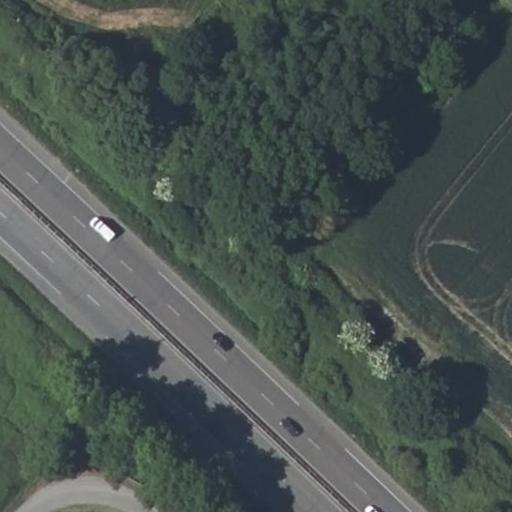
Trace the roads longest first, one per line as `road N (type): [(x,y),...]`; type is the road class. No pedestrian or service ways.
road 1 (trunk): [(385,511),(0,148)]
road 2 (trunk): [(0,212),(316,511)]
road 3 (unclassified): [(148,511),(94,488),(62,491),(29,511)]
